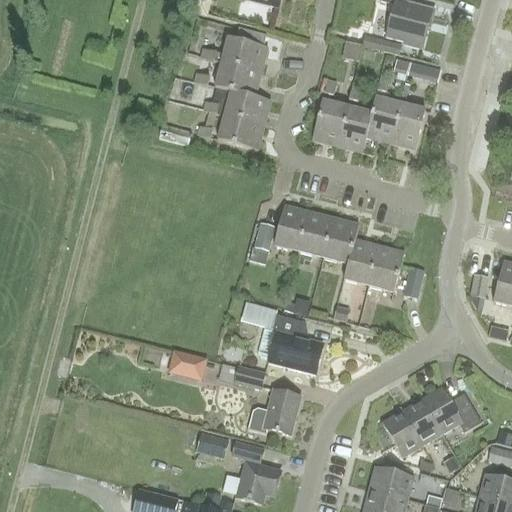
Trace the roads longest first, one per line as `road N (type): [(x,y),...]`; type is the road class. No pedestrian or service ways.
road 1 (track): [(10,511),(144,0)]
road 2 (unclassified): [(462,230),(342,177),(298,170),(286,129),(308,87),(326,0)]
road 3 (unclassified): [(306,511),(326,438),(345,403),(459,343)]
road 4 (unclassified): [(462,230),(458,141),(495,0)]
